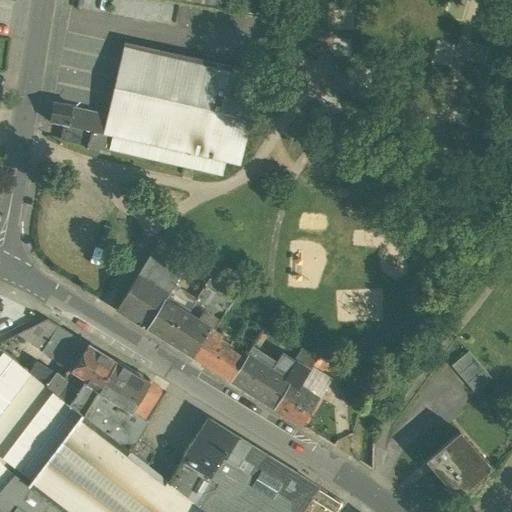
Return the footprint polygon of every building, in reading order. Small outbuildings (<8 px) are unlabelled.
[(227,0),(177,0),(177,1),(226,9),(227,0)] [(243,0),(242,12),(274,18),(276,0),(243,0)] [(259,73),(122,43),(105,121),(102,134),(113,136),(222,161),(239,165),(259,73)] [(71,107),(51,104),(48,122),(62,125),(69,126),(70,114),(71,107)] [(105,121),(70,114),(69,126),(82,129),(91,131),(102,134),(105,121)] [(69,126),(62,125),(59,140),(79,144),(82,129),(69,126)] [(102,134),(91,131),(87,150),(109,155),(110,150),(113,136),(102,134)] [(222,161),(113,136),(110,150),(219,175),(222,161)] [(147,257),(115,310),(146,329),(164,300),(178,276),(147,257)] [(230,303),(212,293),(196,319),(208,327),(213,330),(217,323),(225,310),(226,310),(230,303)] [(196,319),(164,300),(146,329),(190,356),(208,327),(196,319)] [(245,320),(225,310),(217,323),(226,328),(237,334),(245,320)] [(47,319),(16,335),(40,352),(57,326),(47,319)] [(237,334),(233,339),(249,349),(250,348),(262,329),(245,320),(237,334)] [(226,328),(217,323),(213,330),(212,331),(221,337),(226,328)] [(57,326),(40,352),(70,371),(84,343),(57,326)] [(231,348),(218,340),(221,337),(212,331),(213,330),(208,327),(190,356),(229,381),(243,360),(229,351),(231,348)] [(300,348),(290,342),(283,354),(293,361),(300,348)] [(115,362),(84,343),(70,371),(84,380),(82,383),(97,392),(115,362)] [(318,357),(300,348),(293,361),(294,362),(295,362),(295,361),(309,370),(310,369),(318,357)] [(491,379),(468,352),(451,366),(474,393),(491,379)] [(268,377),(252,367),(256,360),(246,354),(243,360),(229,381),(271,408),(285,388),(281,385),(268,377)] [(283,354),(268,377),(281,385),(284,381),(282,380),(294,362),(293,361),(283,354)] [(3,355),(0,358),(0,416),(31,377),(3,355)] [(294,362),(282,380),(284,381),(281,385),(285,388),(271,408),(301,426),(318,399),(299,387),(309,370),(295,361),(295,362),(294,362)] [(54,375),(35,362),(28,372),(45,386),(54,375)] [(149,383),(115,362),(97,392),(130,412),(149,383)] [(331,379),(310,369),(309,370),(299,387),(318,399),(331,379)] [(70,371),(64,382),(77,392),(82,383),(84,380),(70,371)] [(64,382),(54,375),(45,386),(82,415),(90,404),(77,394),(78,393),(77,392),(64,382)] [(97,392),(82,383),(77,392),(78,393),(77,394),(90,404),(97,392)] [(149,383),(130,412),(97,392),(90,404),(82,415),(129,451),(136,441),(148,422),(142,418),(157,395),(157,394),(158,391),(157,389),(155,387),(149,383)] [(31,481),(81,416),(52,394),(2,460),(31,481)] [(301,511),(318,487),(207,418),(167,483),(81,416),(31,481),(28,485),(28,486),(61,511),(301,511)] [(458,431),(425,461),(456,497),(490,467),(458,431)] [(154,452),(136,441),(129,451),(146,465),(154,452)] [(0,491),(13,476),(0,464),(0,491)] [(61,511),(28,486),(28,485),(15,475),(13,476),(0,491),(0,511),(61,511)] [(335,511),(341,505),(317,490),(310,499),(329,511),(335,511)]
